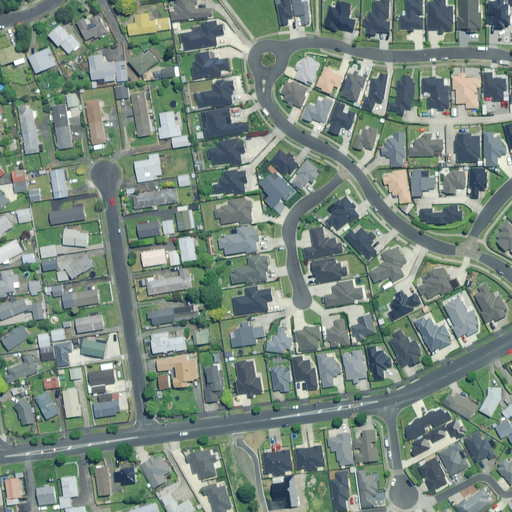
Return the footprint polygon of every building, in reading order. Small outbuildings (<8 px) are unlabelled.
[(173,20),(191,19),(191,18),(196,17),(196,18),(210,17),(210,16),(215,16),(214,7),(198,8),(197,4),(200,4),(199,0),(178,0),(179,5),(177,6),(177,11),(172,11),(173,20)] [(290,0),(276,0),(279,28),(288,27),(288,24),(292,23),(290,0)] [(292,0),(295,17),(300,16),(301,26),(311,25),(308,2),(302,3),(301,0),(292,0)] [(389,0),(374,0),(374,13),(369,13),(369,20),(365,19),(364,27),(367,27),(367,38),(377,38),(377,32),(389,33),(390,23),(388,23),(389,0)] [(446,0),(437,0),(437,3),(429,3),(428,35),(444,36),(444,30),(452,31),(453,7),(446,7),(446,0)] [(478,13),(478,0),(460,0),(461,17),(459,17),(458,30),(476,30),(476,33),(481,33),(481,13),(478,13)] [(338,2),(337,3),(332,2),(331,8),(329,8),(328,18),(326,18),(325,28),(354,32),(356,21),(349,20),(351,4),(344,3),(338,2)] [(150,21),(149,14),(135,16),(136,24),(128,25),(129,37),(156,33),(156,32),(171,30),(169,18),(150,21)] [(108,33),(99,16),(92,19),(86,22),(85,20),(77,24),(87,41),(95,37),(96,39),(108,33)] [(217,26),(216,20),(200,23),(202,31),(181,34),(184,52),(217,47),(215,37),(224,35),(222,25),(217,26)] [(69,55),(74,50),(76,53),(81,49),(78,46),(80,45),(75,39),(72,35),(70,36),(62,26),(50,36),(59,47),(61,46),(69,55)] [(26,63),(20,45),(0,51),(0,61),(2,67),(14,62),(16,67),(26,63)] [(132,63),(143,76),(161,61),(150,48),(132,63)] [(57,66),(49,49),(29,58),(37,75),(57,66)] [(222,70),(230,69),(228,59),(218,60),(218,57),(209,59),(208,52),(196,54),(197,62),(194,62),(194,67),(192,67),(192,71),(193,80),(222,76),(222,70)] [(104,67),(102,56),(89,57),(92,81),(105,79),(105,83),(117,81),(117,83),(127,81),(125,62),(112,64),(113,66),(104,67)] [(319,64),(305,58),(302,66),(298,64),(295,71),(298,72),(295,79),(306,84),(307,82),(313,84),(316,77),(314,76),(319,64)] [(73,61),(69,65),(74,70),(78,66),(73,61)] [(175,77),(173,68),(161,70),(162,79),(175,77)] [(332,71),(325,68),(316,87),(322,90),(321,91),(330,95),(334,87),(338,88),(343,78),(332,73),(332,71)] [(372,70),(370,81),(390,84),(392,74),(372,70)] [(492,71),(483,71),(484,98),(492,97),(492,102),(504,102),(504,92),(506,92),(506,79),(492,79),(492,71)] [(357,77),(349,74),(341,97),(347,99),(347,100),(358,104),(363,88),(364,89),(367,79),(357,76),(357,77)] [(464,75),(458,75),(458,77),(453,77),(453,90),(456,90),(456,105),(466,105),(466,109),(477,109),(477,88),(479,88),(479,79),(464,79),(464,75)] [(410,76),(402,76),(402,82),(398,82),(397,102),(390,102),(389,112),(397,112),(397,115),(405,115),(405,109),(412,109),(412,101),(415,101),(415,89),(414,89),(414,80),(410,79),(410,76)] [(437,108),(437,111),(445,112),(445,109),(449,109),(449,101),(447,101),(448,87),(443,87),(444,79),(423,79),(423,97),(428,97),(428,108),(437,108)] [(233,99),(233,90),(235,90),(234,81),(230,81),(225,82),(225,80),(218,81),(218,85),(214,85),(214,91),(201,92),(201,100),(198,101),(199,108),(232,105),(231,99),(233,99)] [(292,82),(291,85),(286,83),(281,94),(286,97),(284,100),(289,103),(287,107),(300,113),(306,100),(304,99),(308,90),(292,82)] [(128,99),(127,87),(115,88),(116,100),(128,99)] [(152,136),(144,93),(131,95),(138,138),(152,136)] [(78,106),(76,94),(66,96),(68,108),(78,106)] [(333,102),(324,99),(323,103),(318,101),(315,108),(308,105),(302,120),(311,123),(312,120),(325,125),(333,102)] [(88,139),(89,142),(92,142),(93,146),(106,143),(98,100),(85,103),(91,138),(88,139)] [(354,118),(355,114),(350,111),(348,116),(343,113),(346,105),(336,101),(326,128),(329,130),(328,132),(339,137),(343,129),(350,132),(354,123),(353,123),(355,119),(354,118)] [(133,116),(131,104),(118,106),(120,118),(133,116)] [(55,144),(56,148),(58,148),(58,151),(73,148),(68,118),(71,118),(70,112),(66,112),(65,105),(52,107),(58,144),(55,144)] [(26,155),(40,153),(39,152),(43,151),(42,141),(38,142),(34,119),(37,118),(36,110),(27,112),(26,106),(18,107),(26,155)] [(199,114),(199,116),(203,140),(249,132),(248,122),(231,125),(229,109),(199,114)] [(176,126),(173,112),(159,115),(162,128),(158,129),(160,140),(181,136),(180,126),(176,126)] [(369,131),(364,130),(362,136),(360,136),(358,143),(355,142),(354,149),(362,151),(363,149),(373,151),(378,129),(370,128),(369,131)] [(395,132),(395,139),(387,139),(386,148),(382,148),(381,157),(391,158),(391,167),(403,168),(404,144),(405,133),(395,132)] [(500,141),(500,138),(494,138),(494,133),(484,133),(485,157),(487,157),(487,167),(498,167),(498,159),(506,159),(506,147),(502,148),(502,141),(500,141)] [(461,163),(461,167),(468,167),(468,163),(479,163),(480,136),(471,136),(471,134),(457,134),(456,141),(455,141),(455,153),(457,153),(457,163),(461,163)] [(431,135),(422,135),(422,139),(418,139),(418,142),(415,142),(415,143),(415,148),(410,148),(410,158),(434,157),(434,151),(443,151),(443,141),(431,141),(431,135)] [(189,146),(187,137),(172,139),(173,149),(189,146)] [(246,154),(243,139),(218,143),(219,148),(207,150),(209,160),(211,159),(213,167),(230,164),(230,166),(242,164),(240,155),(246,154)] [(289,151),(287,154),(281,148),(277,153),(270,160),(287,178),(299,166),(292,159),(295,157),(289,151)] [(162,176),(158,155),(149,156),(149,161),(134,163),(138,183),(157,180),(156,177),(162,176)] [(321,173),(307,161),(297,173),(299,175),(292,183),(302,191),(310,181),(313,183),(321,173)] [(68,179),(67,169),(50,172),(54,199),(67,197),(65,180),(68,179)] [(485,193),(486,193),(487,174),(485,174),(485,169),(470,169),(470,188),(472,188),(472,197),(478,197),(478,195),(485,195),(485,193)] [(13,184),(25,182),(24,170),(11,172),(13,184)] [(237,172),(237,171),(224,172),(224,178),(219,178),(220,185),(214,186),(215,195),(245,193),(244,188),(247,188),(245,172),(237,172)] [(405,171),(393,172),(393,174),(387,175),(387,177),(383,178),(384,186),(388,185),(390,193),(392,193),(392,197),(398,196),(400,205),(411,203),(410,192),(408,192),(405,171)] [(423,189),(435,189),(435,183),(438,183),(438,177),(428,176),(429,171),(412,171),(411,197),(423,197),(423,189)] [(451,175),(447,175),(447,178),(444,178),(443,193),(445,193),(445,195),(455,195),(455,189),(466,189),(466,178),(464,178),(464,171),(451,171),(451,175)] [(272,209),(281,200),(284,203),(291,197),(289,195),(293,192),(275,173),(260,187),(270,197),(265,202),(272,209)] [(190,186),(188,176),(178,177),(180,188),(190,186)] [(25,182),(13,184),(14,194),(27,192),(25,182)] [(41,201),(39,189),(29,191),(31,203),(41,201)] [(178,203),(176,189),(133,196),(135,210),(178,203)] [(0,208),(1,210),(9,203),(0,192),(0,208)] [(343,230),(346,233),(351,228),(348,225),(349,224),(350,225),(360,217),(353,210),(356,208),(352,204),(344,195),(327,211),(332,216),(326,222),(331,228),(335,225),(341,231),(343,230)] [(221,226),(252,223),(250,202),(245,202),(245,199),(229,201),(229,206),(222,207),(222,210),(215,211),(215,219),(220,219),(221,226)] [(49,213),(51,226),(86,220),(83,203),(73,205),(73,209),(49,213)] [(458,212),(457,207),(444,208),(444,213),(433,214),(432,209),(420,210),(421,221),(427,221),(428,224),(437,224),(462,223),(462,212),(458,212)] [(33,222),(30,209),(16,211),(19,224),(33,222)] [(192,229),(189,210),(175,213),(179,232),(192,229)] [(12,228),(5,217),(0,219),(0,238),(6,235),(4,233),(12,228)] [(148,224),(148,221),(136,223),(138,239),(160,235),(158,222),(148,224)] [(174,234),(172,221),(162,222),(164,236),(174,234)] [(511,226),(508,222),(500,229),(503,232),(494,240),(505,253),(511,247),(511,226)] [(367,231),(359,223),(353,229),(353,230),(347,236),(369,260),(379,252),(372,245),(378,240),(369,230),(368,230),(367,231)] [(253,231),(252,227),(237,229),(238,235),(225,237),(226,239),(218,240),(220,250),(224,249),(225,256),(246,252),(246,254),(258,253),(256,242),(260,242),(258,230),(253,231)] [(304,249),(304,253),(300,254),(302,262),(306,262),(305,260),(343,254),(341,244),(336,245),(335,237),(325,239),(323,228),(310,230),(313,247),(304,249)] [(79,231),(64,230),(63,245),(87,247),(88,234),(79,234),(79,231)] [(178,240),(180,250),(183,263),(197,260),(193,237),(178,240)] [(23,253),(17,240),(0,248),(0,264),(3,263),(5,266),(10,263),(9,260),(23,253)] [(56,256),(54,246),(40,249),(42,259),(56,256)] [(391,251),(390,250),(381,255),(386,264),(369,274),(375,283),(378,282),(381,283),(390,278),(393,284),(405,277),(400,269),(407,264),(397,248),(391,251)] [(167,264),(164,250),(141,254),(143,268),(167,264)] [(180,265),(178,251),(169,252),(171,266),(180,265)] [(36,264),(35,255),(31,255),(22,256),(23,266),(36,264)] [(56,273),(58,283),(73,280),(94,267),(86,255),(65,269),(67,271),(56,273)] [(266,276),(267,275),(266,267),(269,267),(268,256),(260,258),(260,256),(248,258),(249,267),(234,269),(235,275),(231,276),(232,284),(246,282),(246,284),(267,281),(266,276)] [(58,269),(57,260),(42,262),(43,272),(58,269)] [(342,276),(347,275),(346,269),(345,269),(341,269),(341,265),(336,266),(336,263),(328,264),(328,260),(311,262),(313,274),(315,274),(316,283),(330,281),(342,279),(342,276)] [(424,282),(425,284),(423,285),(420,280),(415,283),(421,296),(426,294),(428,299),(441,294),(442,295),(453,290),(448,281),(450,280),(443,267),(430,274),(424,276),(426,281),(424,282)] [(11,276),(10,271),(0,273),(1,280),(0,280),(0,298),(6,297),(5,294),(15,292),(14,289),(19,288),(17,275),(11,276)] [(192,289),(189,272),(180,274),(181,277),(171,279),(170,273),(154,276),(155,280),(146,281),(148,296),(192,289)] [(41,291),(40,281),(27,284),(29,293),(41,291)] [(354,290),(352,282),(332,285),(334,295),(324,296),(326,308),(355,303),(354,300),(363,299),(361,288),(354,290)] [(494,299),(486,284),(480,288),(482,292),(475,296),(483,312),(481,314),(486,324),(495,320),(496,322),(506,316),(504,311),(507,309),(500,296),(494,299)] [(63,295),(62,286),(52,287),(53,298),(62,297),(62,300),(58,301),(59,310),(99,304),(97,289),(84,291),(84,292),(63,295)] [(258,291),(257,287),(245,288),(246,296),(232,298),(235,316),(268,311),(267,301),(272,301),(271,289),(258,291)] [(413,308),(422,303),(417,294),(407,299),(402,290),(395,294),(397,297),(391,300),(392,302),(390,303),(393,310),(389,312),(394,322),(415,310),(413,308)] [(450,318),(446,320),(450,327),(454,325),(454,327),(452,328),(458,339),(466,335),(467,338),(478,332),(475,326),(478,325),(475,319),(477,318),(474,313),(473,311),(468,313),(459,297),(444,305),(450,318)] [(28,300),(24,302),(23,299),(0,306),(0,318),(1,321),(23,313),(23,315),(32,312),(35,322),(45,318),(40,302),(30,306),(28,300)] [(201,318),(199,305),(159,311),(159,310),(147,312),(148,320),(152,319),(153,326),(201,318)] [(376,334),(370,315),(358,318),(360,324),(351,327),(355,343),(365,340),(365,337),(376,334)] [(104,330),(102,316),(75,320),(77,334),(104,330)] [(425,321),(423,317),(414,322),(431,353),(440,348),(440,350),(451,344),(447,337),(449,336),(444,326),(436,330),(430,318),(425,321)] [(350,345),(345,319),(334,321),(335,328),(326,329),(328,342),(330,341),(331,348),(350,345)] [(250,329),(249,322),(241,324),(242,330),(234,331),(235,338),(231,339),(232,348),(256,345),(255,339),(265,337),(263,327),(250,329)] [(23,324),(0,339),(0,346),(0,347),(4,344),(9,351),(31,337),(30,335),(31,334),(27,328),(26,329),(23,324)] [(321,340),(319,327),(305,328),(305,331),(296,332),(297,341),(299,341),(300,352),(319,350),(318,340),(321,340)] [(286,329),(278,328),(277,337),(274,336),(273,342),(267,341),(266,352),(285,354),(285,350),(290,350),(291,338),(285,338),(286,329)] [(56,342),(65,341),(64,329),(51,331),(53,342),(56,342)] [(408,345),(402,330),(394,333),(396,338),(390,340),(397,358),(396,359),(400,369),(413,363),(414,364),(420,362),(417,355),(421,354),(415,342),(408,345)] [(175,333),(176,338),(168,340),(168,334),(150,336),(153,354),(177,350),(177,352),(185,350),(184,338),(186,338),(185,331),(175,333)] [(211,343),(209,331),(193,334),(195,346),(211,343)] [(53,342),(50,343),(48,334),(38,335),(40,348),(50,347),(53,347),(56,346),(56,342),(53,342)] [(108,341),(97,339),(96,342),(83,340),(80,354),(104,359),(108,341)] [(50,347),(40,348),(42,361),(55,359),(53,347),(50,347)] [(391,367),(390,360),(388,360),(386,353),(383,353),(383,351),(376,352),(375,347),(367,348),(373,382),(384,379),(383,374),(388,373),(387,368),(391,367)] [(367,378),(362,350),(353,352),(353,354),(342,356),(347,381),(353,380),(354,384),(358,384),(358,380),(367,378)] [(223,362),(221,352),(213,353),(215,363),(223,362)] [(5,377),(8,384),(24,378),(25,380),(27,379),(26,377),(39,372),(32,354),(23,357),(26,363),(9,370),(11,375),(5,377)] [(339,366),(338,367),(336,367),(334,357),(327,359),(326,354),(317,356),(321,377),(320,377),(322,389),(333,386),(331,378),(334,377),(338,377),(337,375),(341,374),(339,366)] [(188,362),(187,356),(156,360),(158,372),(175,369),(177,378),(173,379),(174,389),(189,387),(188,382),(198,380),(195,361),(188,362)] [(303,362),(302,356),(292,358),(295,382),(306,380),(307,391),(318,389),(315,369),(311,370),(310,361),(303,362)] [(81,366),(80,357),(70,358),(71,368),(81,366)] [(67,359),(61,361),(63,368),(69,366),(67,359)] [(244,362),(236,363),(239,381),(237,381),(239,396),(248,395),(248,398),(256,397),(255,394),(264,393),(263,392),(261,376),(255,377),(252,362),(244,364),(244,362)] [(206,403),(218,402),(218,398),(224,397),(221,373),(219,373),(218,366),(206,368),(207,374),(208,384),(211,384),(211,389),(204,389),(206,403)] [(271,372),(273,391),(281,390),(281,392),(290,391),(289,382),(291,382),(289,366),(270,368),(271,372)] [(81,379),(80,369),(69,370),(71,380),(81,379)] [(115,383),(112,369),(88,373),(92,395),(106,392),(105,385),(115,383)] [(170,389),(168,375),(157,377),(160,391),(170,389)] [(59,388),(57,378),(43,380),(45,390),(59,388)] [(24,393),(22,387),(11,390),(13,396),(24,393)] [(78,405),(76,388),(62,391),(67,418),(81,416),(79,405),(78,405)] [(500,400),(501,389),(488,388),(487,398),(479,411),(491,418),(500,400)] [(59,414),(48,392),(36,398),(46,420),(59,414)] [(118,393),(98,395),(99,403),(119,400),(118,393)] [(454,399),(448,395),(443,404),(470,420),(478,407),(457,395),(454,399)] [(34,423),(32,407),(24,398),(13,407),(18,412),(19,420),(21,419),(23,426),(34,423)] [(120,413),(119,401),(93,404),(95,418),(117,416),(116,413),(120,413)] [(510,416),(511,418),(511,417),(511,404),(501,413),(506,419),(510,416)] [(511,428),(507,421),(495,429),(502,440),(507,436),(511,444),(511,428)] [(419,427),(418,424),(405,430),(409,437),(411,436),(421,454),(432,448),(431,446),(441,441),(436,432),(433,434),(428,425),(422,429),(419,427)] [(355,455),(357,464),(379,461),(377,448),(372,449),(372,443),(376,442),(374,430),(363,432),(364,438),(354,440),(355,449),(360,448),(361,454),(355,455)] [(338,467),(354,465),(352,455),(349,433),(337,435),(337,437),(328,439),(330,453),(336,452),(338,467)] [(482,442),(478,433),(465,440),(477,464),(488,459),(489,461),(496,457),(487,439),(482,442)] [(298,468),(305,468),(305,472),(317,471),(317,466),(324,466),(322,446),(314,447),(314,448),(296,450),(298,468)] [(461,457),(457,449),(454,451),(452,447),(439,454),(450,477),(469,467),(463,456),(461,457)] [(414,461),(412,448),(404,450),(407,463),(414,461)] [(273,473),(274,477),(286,475),(285,471),(292,470),(289,451),(263,454),(265,468),(266,474),(273,473)] [(141,466),(139,467),(141,470),(143,470),(154,489),(166,482),(163,476),(170,472),(161,456),(154,460),(153,458),(140,465),(141,466)] [(448,483),(436,457),(422,464),(423,465),(418,468),(423,478),(427,476),(428,479),(425,481),(431,492),(448,483)] [(511,486),(511,460),(509,457),(496,468),(504,479),(503,481),(509,488),(511,486)] [(102,468),(102,465),(95,466),(96,469),(95,469),(99,497),(111,495),(107,467),(102,468)] [(137,468),(121,469),(121,472),(114,473),(115,482),(122,481),(122,485),(136,484),(135,473),(137,473),(137,468)] [(207,478),(209,477),(205,468),(199,472),(197,468),(186,474),(197,493),(209,487),(216,500),(225,495),(218,480),(211,484),(207,478)] [(366,477),(365,470),(357,472),(362,508),(374,506),(372,496),(377,496),(374,476),(366,477)] [(349,504),(347,472),(337,473),(337,480),(333,480),(334,511),(346,511),(346,504),(349,504)] [(78,497),(76,477),(61,479),(63,497),(59,498),(61,509),(65,509),(65,511),(86,511),(85,506),(72,508),(70,498),(78,497)] [(5,481),(7,499),(6,499),(7,506),(12,505),(18,504),(18,499),(22,498),(19,479),(5,481)] [(56,504),(54,487),(36,489),(39,506),(56,504)] [(489,497),(483,489),(467,502),(465,500),(455,507),(459,511),(479,511),(491,503),(487,498),(489,497)] [(178,507),(170,494),(164,497),(161,499),(167,511),(194,511),(195,511),(188,500),(178,507)] [(322,509),(320,494),(298,497),(300,511),(314,511),(314,510),(322,509)] [(158,511),(156,503),(129,511),(158,511)]
